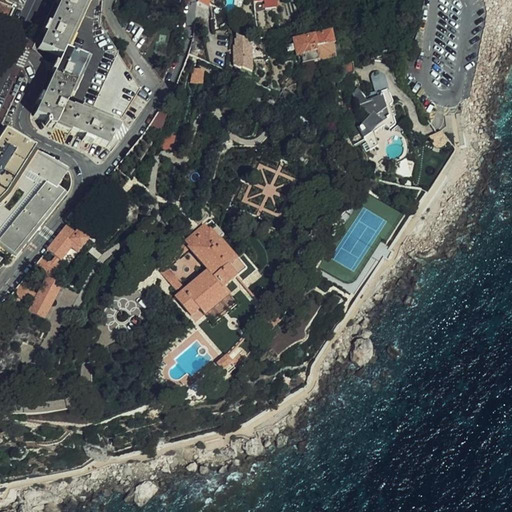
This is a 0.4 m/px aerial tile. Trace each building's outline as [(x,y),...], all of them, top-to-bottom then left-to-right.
[(0,0),(0,35),(2,36),(13,12),(12,11),(14,7),(0,0)] [(90,113),(118,55),(99,26),(100,0),(61,0),(56,11),(38,49),(59,58),(33,116),(46,122),(45,124),(46,127),(50,125),(54,127),(69,133),(82,139),(81,142),(91,147),(92,144),(105,150),(111,137),(116,128),(109,124),(88,115),(90,113)] [(198,0),(198,5),(208,9),(208,0),(198,0)] [(277,8),(276,0),(255,0),(256,2),(266,2),(266,9),(277,8)] [(303,65),(336,58),(333,46),(335,46),(332,33),(295,40),(300,61),(303,61),(303,65)] [(251,62),(269,61),(263,54),(262,55),(255,46),(252,48),(250,44),(238,38),(239,42),(237,42),(237,59),(234,59),(235,67),(239,69),(237,74),(251,81),(251,62)] [(333,46),(336,58),(344,56),(341,44),(335,46),(333,46)] [(202,87),(204,72),(193,71),(191,86),(202,87)] [(379,91),(388,88),(384,77),(382,75),(379,74),(374,75),(372,79),(376,92),(363,97),(367,102),(377,99),(377,94),(379,91)] [(389,91),(388,88),(379,91),(377,94),(377,99),(367,102),(363,97),(360,94),(354,98),(358,112),(362,109),(369,116),(364,122),(359,128),(367,143),(370,150),(379,147),(375,133),(387,126),(391,130),(396,127),(389,105),(392,103),(387,93),(389,91)] [(362,109),(358,112),(360,117),(364,122),(369,116),(362,109)] [(167,116),(160,111),(147,130),(162,134),(167,116)] [(110,122),(90,113),(88,115),(109,124),(110,122)] [(69,133),(54,127),(53,129),(68,136),(69,133)] [(0,133),(0,244),(13,255),(26,239),(39,223),(51,208),(64,192),(57,187),(66,174),(1,132),(0,133)] [(175,137),(162,134),(159,148),(171,151),(175,137)] [(451,145),(442,134),(438,135),(430,139),(432,143),(438,143),(441,144),(447,147),(451,145)] [(413,183),(418,165),(413,163),(409,169),(405,181),(413,183)] [(363,172),(375,177),(378,169),(367,165),(363,172)] [(67,195),(64,192),(51,208),(54,211),(57,207),(67,195)] [(54,211),(51,208),(39,223),(42,226),(54,211)] [(42,226),(39,223),(26,239),(29,242),(35,235),(42,226)] [(212,231),(219,239),(224,235),(217,227),(212,231)] [(66,228),(44,256),(46,257),(49,253),(61,262),(71,249),(79,254),(89,241),(77,233),(76,235),(66,228)] [(239,263),(219,239),(212,231),(190,248),(209,272),(187,290),(181,295),(182,296),(177,299),(192,317),(200,311),(204,316),(229,295),(224,289),(237,279),(230,270),(239,263)] [(16,257),(29,242),(26,239),(13,255),(16,257)] [(190,248),(186,243),(158,266),(181,295),(187,290),(168,266),(190,248)] [(0,271),(9,265),(0,260),(0,271)] [(239,263),(230,270),(237,279),(246,271),(239,263)] [(45,322),(62,288),(47,280),(30,314),(45,322)] [(270,334),(282,322),(276,316),(264,328),(270,334)] [(219,367),(224,372),(232,364),(227,359),(219,367)]
